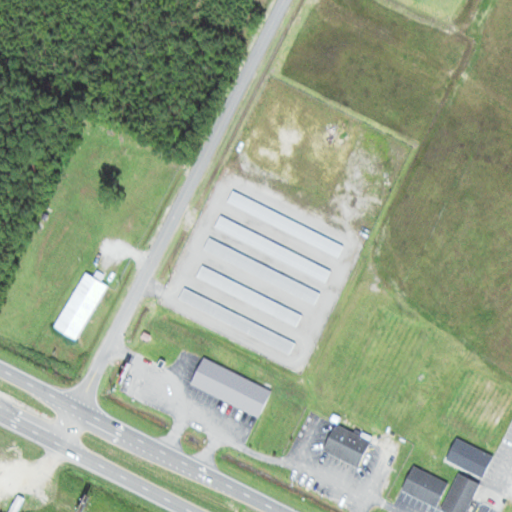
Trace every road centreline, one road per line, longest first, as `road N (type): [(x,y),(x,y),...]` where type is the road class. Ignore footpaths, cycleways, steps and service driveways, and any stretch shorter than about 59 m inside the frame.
road 1 (residential): [(60,446),(264,0)]
road 2 (trunk): [(277,511),(0,370)]
road 3 (trunk): [(0,415),(190,511)]
